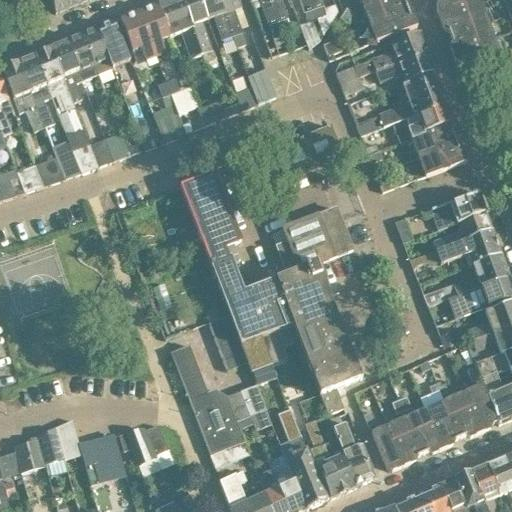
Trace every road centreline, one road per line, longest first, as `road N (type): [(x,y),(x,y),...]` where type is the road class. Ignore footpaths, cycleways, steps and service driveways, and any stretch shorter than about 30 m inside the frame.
road 1 (unclassified): [(0,214),(311,99),(335,107),(373,215)]
road 2 (unclassified): [(389,496),(351,401),(355,388),(424,358),(433,344),(373,215)]
road 3 (unclassified): [(213,511),(164,382),(3,441),(0,427)]
road 4 (residential): [(492,169),(422,0)]
road 5 (unclassified): [(0,49),(125,0)]
road 6 (residential): [(511,443),(389,496)]
road 7 (unclassified): [(373,215),(492,169)]
